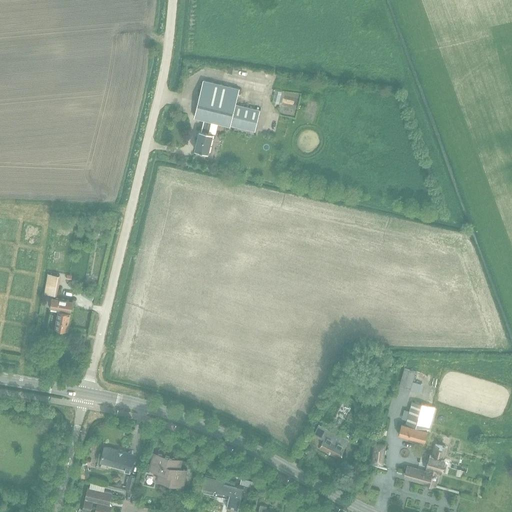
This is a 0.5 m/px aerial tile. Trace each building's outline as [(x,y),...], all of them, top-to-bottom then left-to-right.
[(204,119),(201,130),(200,129),(195,149),(209,152),(213,132),(209,131),(212,121),(255,131),(260,109),(235,104),(239,88),(203,79),(194,116),(204,119)] [(51,309),(48,324),(55,326),(55,328),(67,330),(71,312),(73,300),(53,297),(51,309)] [(411,389),(416,372),(404,368),(399,385),(411,389)] [(426,430),(432,406),(412,401),(405,424),(402,423),(398,434),(425,441),(428,430),(426,430)] [(340,457),(349,439),(319,424),(310,442),(340,457)] [(383,463),(385,444),(375,443),(372,462),(383,463)] [(407,466),(404,477),(435,486),(439,472),(441,473),(445,459),(443,458),(446,447),(435,444),(432,455),(430,455),(426,469),(428,469),(428,472),(407,466)] [(105,447),(101,462),(125,468),(125,471),(131,472),(134,460),(135,454),(130,453),(126,452),(105,447)] [(183,486),(187,470),(179,468),(181,460),(157,454),(153,470),(160,472),(158,480),(183,486)] [(130,475),(127,488),(133,489),(136,477),(130,475)] [(205,475),(202,491),(228,497),(226,507),(238,510),(244,487),(225,483),(225,479),(205,475)] [(87,488),(84,499),(82,511),(84,511),(86,511),(87,508),(91,509),(93,501),(97,502),(94,511),(110,511),(112,506),(110,505),(112,493),(87,488)]
